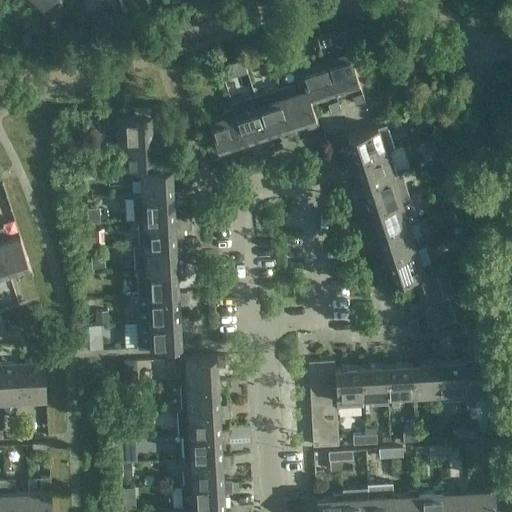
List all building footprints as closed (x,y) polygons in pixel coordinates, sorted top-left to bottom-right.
[(29,0),(40,9),(48,0),(57,0),(60,2),(61,0),(29,0)] [(348,52),(323,60),(334,93),(359,85),(348,52)] [(323,60),(299,68),(310,101),(334,93),(323,60)] [(212,68),(201,71),(203,79),(215,75),(212,68)] [(302,78),(278,86),(293,132),(294,132),(292,124),(304,119),(307,128),(317,124),(310,101),(299,68),(298,68),(302,78)] [(278,86),(254,93),(269,140),(270,140),(268,131),(280,127),(283,135),(293,132),(278,86)] [(363,100),(361,92),(351,95),(353,103),(363,100)] [(230,101),(233,111),(245,148),(247,147),(244,139),(257,135),(259,143),(269,140),(254,93),(230,101)] [(329,111),(339,108),(337,100),(326,103),(329,111)] [(235,151),(245,148),(233,111),(208,119),(217,148),(232,143),(235,151)] [(160,126),(168,125),(168,115),(159,115),(160,126)] [(115,118),(116,144),(151,142),(149,116),(115,118)] [(375,126),(347,136),(351,151),(344,153),(347,163),(383,151),(375,126)] [(161,151),(170,150),(169,140),(160,141),(161,151)] [(151,142),(116,144),(118,169),(178,166),(152,167),(151,142)] [(383,151),(347,163),(348,165),(355,163),(359,175),(352,177),(355,187),(397,174),(389,149),(383,151)] [(178,166),(118,169),(118,170),(135,169),(136,178),(141,178),(142,193),(180,191),(180,190),(171,190),(170,177),(179,177),(178,166)] [(397,174),(355,187),(355,189),(363,186),(367,199),(360,201),(363,211),(399,200),(409,196),(401,172),(397,174)] [(180,191),(142,193),(132,194),(133,219),(181,216),(181,215),(172,216),(171,202),(180,202),(180,191)] [(399,200),(363,211),(363,213),(371,210),(375,223),(367,225),(370,235),(407,224),(399,200)] [(181,216),(133,219),(133,220),(139,220),(139,229),(144,229),(144,243),(144,244),(182,242),(182,240),(174,241),(173,228),(182,227),(181,216)] [(407,224),(370,235),(371,237),(378,234),(382,247),(375,249),(378,260),(414,248),(407,224)] [(2,226),(0,226),(0,249),(8,275),(30,269),(19,234),(6,238),(2,226)] [(182,242),(144,244),(144,243),(140,243),(141,254),(145,253),(146,269),(183,267),(183,266),(175,266),(174,253),(183,253),(182,242)] [(414,248),(378,260),(379,260),(386,258),(390,271),(383,273),(386,284),(444,265),(444,264),(422,271),(414,248)] [(0,278),(8,275),(0,249),(0,278)] [(444,265),(386,284),(411,276),(419,300),(452,289),(444,265)] [(183,267),(146,269),(136,269),(137,295),(185,292),(185,290),(176,291),(175,278),(184,277),(183,267)] [(452,289),(419,300),(419,301),(427,325),(460,314),(452,289)] [(185,292),(137,295),(139,320),(186,318),(186,316),(178,316),(177,303),(185,303),(185,292)] [(407,293),(399,296),(402,306),(411,303),(407,293)] [(139,320),(136,320),(137,346),(179,344),(178,328),(187,328),(186,318),(139,320)] [(407,321),(410,330),(418,328),(415,318),(407,321)] [(223,354),(185,356),(186,382),(225,380),(225,378),(217,378),(216,365),(224,365),(223,354)] [(487,358),(461,359),(462,391),(463,391),(463,393),(472,393),(472,391),(487,390),(487,358)] [(461,359),(435,361),(436,392),(438,392),(438,394),(448,394),(447,392),(462,391),(461,359)] [(43,360),(21,362),(23,411),(24,423),(33,422),(31,398),(45,397),(43,360)] [(332,360),(307,361),(308,373),(333,372),(333,367),(332,360)] [(435,361),(409,362),(411,396),(422,395),(422,393),(436,392),(435,361)] [(21,362),(0,362),(0,382),(1,399),(13,399),(14,411),(23,411),(21,362)] [(409,362),(384,364),(386,402),(387,402),(387,398),(411,396),(409,362)] [(384,364),(358,365),(360,396),(362,396),(362,399),(371,398),(371,403),(386,402),(384,364)] [(358,365),(333,367),(333,372),(334,383),(335,396),(336,404),(362,403),(362,399),(362,396),(360,396),(358,365)] [(334,383),(333,372),(308,373),(309,385),(334,383)] [(225,380),(186,382),(180,382),(181,407),(226,405),(226,403),(218,404),(217,391),(225,390),(225,380)] [(335,396),(334,383),(309,385),(309,392),(310,397),(335,396)] [(336,404),(335,396),(310,397),(310,404),(310,409),(336,407),(336,404)] [(226,405),(181,407),(176,408),(177,433),(183,432),(228,430),(228,428),(219,429),(218,416),(227,415),(226,405)] [(336,415),(336,407),(310,409),(311,416),(311,421),(337,419),(336,415)] [(337,427),(337,419),(311,421),(312,428),(312,433),(337,431),(337,427)] [(452,427),(453,436),(462,436),(462,427),(452,427)] [(462,427),(462,436),(476,435),(476,427),(462,427)] [(412,438),(418,438),(426,438),(426,429),(412,430),(412,438)] [(228,430),(183,432),(184,457),(178,457),(178,458),(229,455),(229,454),(220,454),(220,441),(228,441),(228,430)] [(412,438),(412,430),(402,430),(403,439),(412,438)] [(337,432),(337,431),(312,433),(313,445),(338,443),(337,432)] [(362,441),(362,432),(353,433),(353,441),(362,441)] [(362,441),(376,441),(376,432),(362,432),(362,441)] [(121,434),(121,457),(137,456),(136,433),(121,434)] [(492,440),(480,441),(480,450),(492,449),(492,440)] [(32,450),(48,449),(48,441),(32,442),(32,450)] [(440,452),(440,443),(428,444),(429,452),(440,452)] [(452,452),(452,443),(440,443),(440,452),(452,452)] [(390,455),(390,446),(378,446),(378,455),(390,455)] [(401,446),(394,446),(390,446),(390,455),(402,454),(401,446)] [(339,449),(340,457),(352,457),(351,448),(339,449)] [(339,449),(328,449),(328,458),(340,457),(339,449)] [(229,455),(178,458),(178,468),(182,468),(183,482),(181,482),(181,483),(230,481),(230,479),(221,479),(221,466),(229,466),(229,455)] [(40,488),(28,489),(28,511),(51,511),(49,475),(49,467),(39,468),(40,488)] [(14,477),(5,478),(7,511),(28,511),(28,489),(15,489),(14,477)] [(230,481),(181,483),(182,508),(163,509),(163,510),(223,506),(222,491),(230,491),(230,481)] [(467,484),(442,486),(443,511),(469,511),(468,490),(467,484)] [(433,492),(417,493),(418,511),(443,511),(442,486),(432,487),(433,492)] [(408,493),(392,494),(393,511),(418,511),(417,493),(417,487),(407,488),(408,493)] [(383,495),(368,496),(367,496),(367,511),(393,511),(392,494),(391,494),(391,489),(382,489),(383,495)] [(495,511),(494,489),(468,490),(469,511),(495,511)] [(357,496),(342,497),(342,511),(367,511),(367,496),(368,496),(367,490),(357,490),(357,496)] [(332,498),(316,498),(316,511),(342,511),(342,497),(342,491),(332,492),(332,498)]
